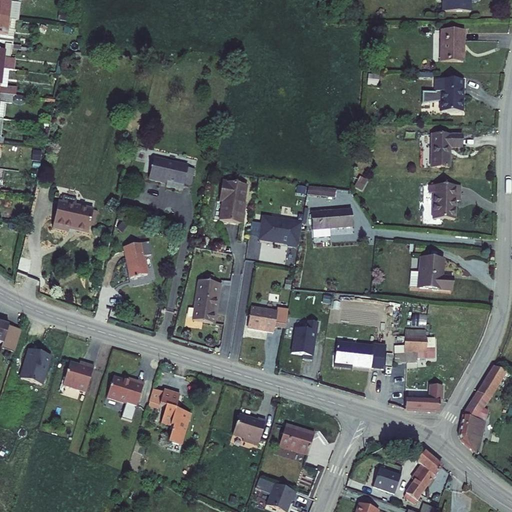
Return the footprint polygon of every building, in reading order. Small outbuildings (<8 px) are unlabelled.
[(0,0),(0,14),(16,17),(17,10),(25,11),(26,1),(29,1),(28,0),(0,0)] [(445,0),(446,14),(480,13),(480,2),(477,2),(476,0),(445,0)] [(17,10),(16,17),(24,18),(25,11),(17,10)] [(0,14),(0,41),(21,44),(24,18),(16,17),(0,14)] [(449,32),(448,63),(471,64),(471,33),(449,32)] [(0,41),(0,65),(16,68),(17,68),(21,44),(0,41)] [(0,65),(0,91),(22,94),(23,94),(24,88),(14,86),(16,68),(0,65)] [(447,104),(447,114),(469,114),(469,81),(442,81),(442,93),(428,92),(428,104),(447,104)] [(0,91),(0,116),(11,118),(13,118),(15,105),(20,106),(22,94),(0,91)] [(0,116),(0,141),(1,142),(11,143),(12,135),(9,134),(11,118),(0,116)] [(437,136),(436,170),(454,170),(455,150),(466,150),(467,137),(437,136)] [(160,185),(160,184),(165,185),(164,189),(180,193),(181,188),(185,171),(186,168),(152,160),(147,182),(160,185)] [(185,171),(181,188),(189,189),(193,172),(185,171)] [(222,204),(219,223),(239,227),(246,188),(222,183),(218,203),(222,204)] [(338,192),(311,187),(309,195),(336,200),(338,192)] [(438,196),(437,222),(459,223),(460,204),(465,204),(465,189),(433,188),(433,196),(438,196)] [(57,205),(51,230),(68,234),(69,231),(87,235),(92,214),(57,205)] [(351,212),(311,215),(313,232),(329,231),(352,229),(351,212)] [(304,226),(264,218),(260,242),(284,246),(284,244),(289,245),(288,248),(299,250),(304,226)] [(329,239),(329,231),(313,232),(313,240),(329,239)] [(121,252),(127,283),(143,280),(140,261),(147,260),(145,248),(121,252)] [(424,262),(422,292),(456,294),(457,281),(446,280),(447,264),(424,262)] [(422,292),(423,275),(415,274),(413,291),(422,292)] [(197,284),(190,323),(210,327),(213,314),(214,314),(219,287),(197,284)] [(220,298),(227,298),(228,285),(220,285),(220,298)] [(250,310),(246,331),(272,335),(273,328),(284,330),(288,310),(276,308),(275,315),(250,310)] [(0,323),(0,341),(5,343),(3,350),(18,355),(26,332),(0,323)] [(317,326),(307,324),(306,333),(295,331),(290,356),(302,358),(301,362),(310,364),(317,326)] [(424,332),(405,331),(404,355),(412,355),(412,352),(426,353),(427,339),(424,339),(424,332)] [(375,348),(338,344),(335,369),(343,370),(344,366),(382,371),(385,346),(375,345),(375,348)] [(51,362),(29,355),(25,368),(26,368),(21,384),(42,390),(51,362)] [(500,367),(489,363),(475,390),(488,397),(500,367)] [(90,394),(98,368),(90,366),(89,369),(73,364),(66,387),(90,394)] [(116,376),(110,396),(139,405),(147,382),(137,379),(136,382),(116,376)] [(171,440),(184,444),(194,412),(179,408),(183,393),(167,388),(167,389),(156,386),(152,400),(163,403),(162,403),(169,405),(164,422),(176,425),(171,440)] [(442,401),(443,388),(431,387),(430,401),(406,399),(406,412),(439,414),(440,401),(442,401)] [(488,397),(475,390),(467,407),(482,410),(488,397)] [(482,410),(467,407),(463,414),(460,433),(461,435),(464,439),(482,454),(486,432),(482,432),(482,427),(487,428),(490,411),(482,410)] [(245,440),(261,445),(268,421),(260,419),(259,422),(254,420),(254,419),(241,415),(235,434),(246,438),(245,440)] [(282,445),(310,454),(317,432),(307,429),(307,430),(288,424),(282,445)] [(416,479),(405,496),(416,503),(443,464),(426,452),(424,452),(418,462),(423,465),(414,478),(416,479)] [(379,469),(372,488),(393,496),(400,476),(379,469)] [(264,507),(277,511),(288,511),(295,493),(273,485),(264,507)] [(381,511),(384,508),(364,500),(359,511),(381,511)] [(425,511),(437,511),(440,505),(425,500),(421,511),(425,511)]
